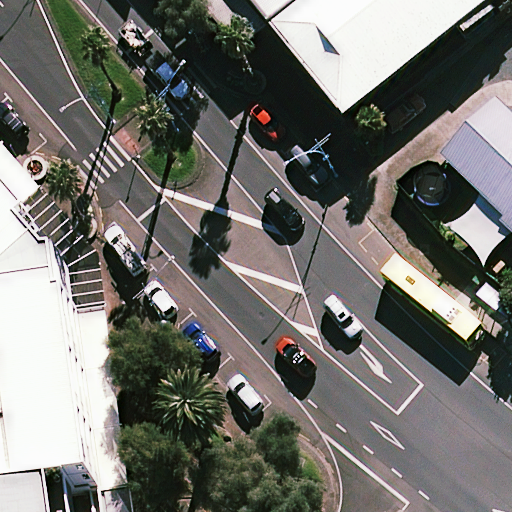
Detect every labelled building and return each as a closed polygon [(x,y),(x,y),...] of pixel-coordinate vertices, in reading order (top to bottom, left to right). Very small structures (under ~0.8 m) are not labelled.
[(269,0),(284,17),(304,0),(269,0)] [(304,0),(284,17),(360,107),(487,0),(304,0)] [(511,122),(498,109),(444,164),(488,208),(461,236),(488,262),(511,237),(511,122)] [(0,511),(82,502),(99,499),(113,498),(80,283),(0,189),(0,511)] [(101,511),(99,499),(82,502),(0,511),(101,511)]
